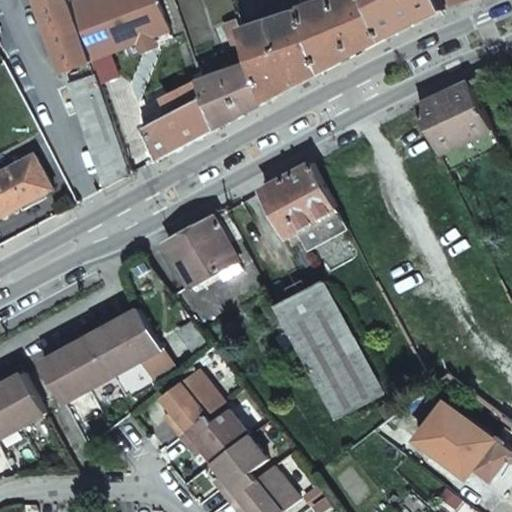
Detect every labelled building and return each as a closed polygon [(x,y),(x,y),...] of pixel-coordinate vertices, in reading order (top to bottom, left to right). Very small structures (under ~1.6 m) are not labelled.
[(94,61),(80,21),(72,0),(41,0),(67,72),(94,61)] [(172,36),(160,0),(86,0),(83,1),(89,18),(80,21),(94,63),(172,36)] [(162,0),(172,29),(185,24),(176,0),(162,0)] [(374,0),(319,0),(305,8),(312,28),(325,70),(339,63),(388,38),(374,0)] [(374,0),(388,38),(396,34),(445,9),(441,0),(374,0)] [(325,70),(312,28),(305,8),(243,28),(248,42),(251,49),(255,61),(269,101),(311,78),(325,70)] [(243,28),(240,18),(228,23),(237,47),(248,42),(243,28)] [(269,101),(255,61),(204,80),(220,127),(258,106),(269,101)] [(107,188),(134,174),(98,74),(71,84),(107,188)] [(220,127),(204,80),(179,93),(187,108),(146,131),(156,162),(201,138),(220,127)] [(443,153),(494,130),(471,81),(420,105),(443,153)] [(0,217),(55,188),(37,154),(0,174),(0,217)] [(311,249),(351,227),(316,162),(266,189),(290,235),(301,229),(311,249)] [(241,260),(232,241),(243,235),(229,209),(169,243),(194,286),(241,260)] [(385,394),(327,280),(279,304),(280,306),(289,324),(338,418),(385,394)] [(131,314),(125,305),(114,311),(119,320),(131,314)] [(277,330),(289,324),(280,306),(268,313),(277,330)] [(166,348),(143,307),(131,314),(119,320),(141,362),(166,348)] [(106,327),(119,320),(114,311),(101,319),(106,327)] [(141,362),(119,320),(106,327),(93,334),(116,376),(141,362)] [(70,347),(82,341),(77,332),(65,338),(70,347)] [(116,376),(93,334),(82,341),(70,347),(92,389),(116,376)] [(57,354),(70,347),(65,338),(52,345),(57,354)] [(92,389),(70,347),(57,354),(45,361),(68,402),(92,389)] [(166,348),(141,362),(151,381),(176,367),(166,348)] [(197,365),(165,389),(168,394),(200,369),(197,365)] [(11,368),(0,373),(0,378),(3,384),(16,376),(11,368)] [(183,416),(174,422),(183,435),(211,414),(227,401),(202,368),(200,369),(168,394),(167,395),(177,409),(183,416)] [(51,412),(28,370),(16,376),(3,384),(26,426),(51,412)] [(26,426),(3,384),(0,385),(0,437),(1,439),(26,426)] [(511,449),(451,400),(427,430),(476,469),(478,466),(494,479),(511,456),(511,449)] [(174,422),(183,416),(177,409),(169,416),(174,422)] [(217,461),(253,434),(233,409),(217,421),(211,414),(183,435),(193,447),(201,440),(206,447),(217,461)] [(476,469),(427,430),(421,438),(470,477),(476,469)] [(232,499),(260,478),(255,471),(271,459),(253,434),(217,461),(225,472),(230,479),(221,485),(232,499)] [(206,447),(201,440),(193,447),(198,454),(206,447)] [(285,511),(302,500),(276,466),(260,478),(232,499),(242,511),(250,505),(255,511),(285,511)] [(221,485),(230,479),(225,472),(216,479),(221,485)]
